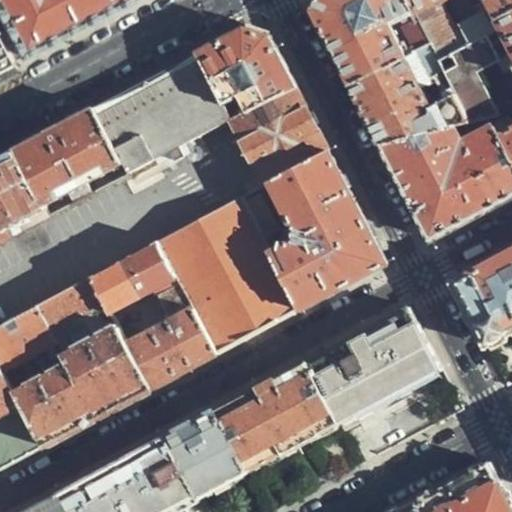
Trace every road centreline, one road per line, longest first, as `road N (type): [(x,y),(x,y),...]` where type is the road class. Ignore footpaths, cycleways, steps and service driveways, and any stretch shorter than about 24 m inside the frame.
road 1 (residential): [(0,498),(426,274)]
road 2 (residential): [(282,0),(426,274)]
road 3 (residential): [(214,0),(0,114)]
road 4 (residential): [(499,426),(338,511)]
road 5 (residential): [(426,274),(499,426)]
